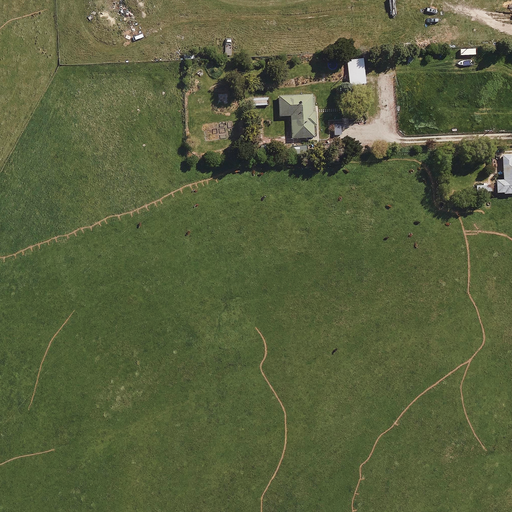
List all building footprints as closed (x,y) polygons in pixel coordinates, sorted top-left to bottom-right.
[(365,58),(347,60),(350,86),(368,84),(365,58)] [(193,94),(194,104),(228,103),(228,93),(193,94)] [(316,113),(315,95),(280,96),(281,117),(292,116),(293,138),(316,137),(315,125),(318,124),(317,113),(316,113)] [(254,99),(254,106),(269,105),(268,98),(254,99)] [(203,124),(205,148),(236,146),(234,122),(203,124)] [(498,180),(499,193),(511,192),(511,154),(504,155),(505,180),(498,180)]
